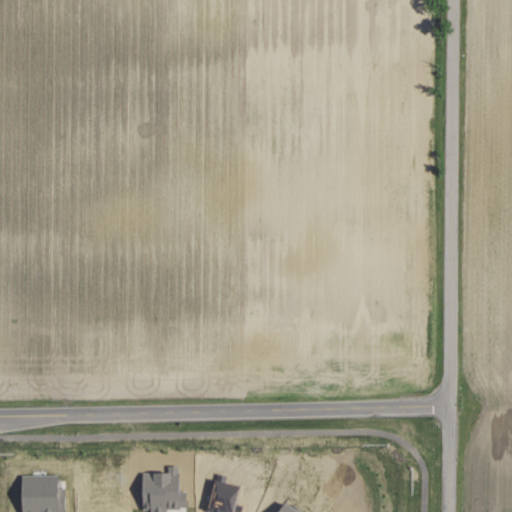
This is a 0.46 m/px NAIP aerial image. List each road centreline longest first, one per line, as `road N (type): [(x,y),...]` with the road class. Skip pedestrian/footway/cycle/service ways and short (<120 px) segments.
road 1 (tertiary): [(449,511),(453,0)]
road 2 (tertiary): [(0,413),(450,405)]
